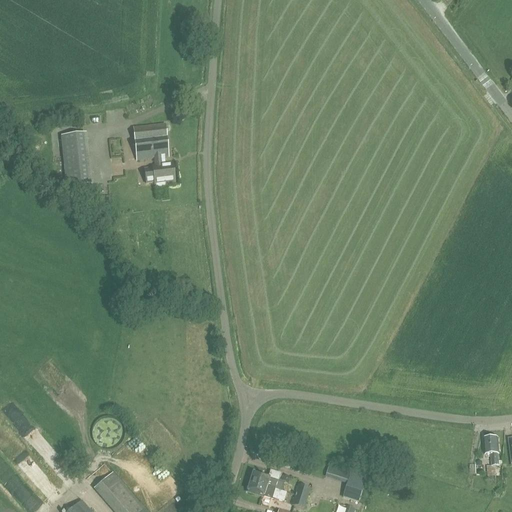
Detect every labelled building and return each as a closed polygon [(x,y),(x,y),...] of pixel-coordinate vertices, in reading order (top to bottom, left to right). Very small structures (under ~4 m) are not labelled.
[(137,161),(153,159),(161,158),(164,158),(169,157),(165,125),(133,129),(137,161)] [(66,188),(92,185),(86,134),(61,137),(66,188)] [(29,148),(23,151),(26,158),(32,154),(29,148)] [(164,184),(166,184),(174,183),(172,165),(164,166),(163,161),(164,161),(164,158),(161,158),(153,159),(155,168),(152,168),(153,170),(144,171),(146,185),(154,184),(155,186),(156,185),(156,189),(165,188),(164,184)] [(94,214),(110,214),(110,198),(95,198),(94,214)] [(99,428),(100,428),(96,438),(117,447),(127,422),(105,413),(99,428)] [(16,434),(6,442),(48,492),(55,486),(32,458),(34,456),(16,434)] [(495,468),(495,467),(499,467),(502,467),(501,462),(498,462),(498,455),(499,455),(498,439),(483,440),(484,456),(491,456),(491,468),(487,467),(488,476),(494,477),(495,477),(501,477),(502,468),(495,468)] [(51,457),(62,471),(71,464),(60,450),(51,457)] [(254,472),(251,483),(286,495),(286,494),(281,493),(284,483),(270,478),(270,476),(254,472)] [(145,511),(113,473),(95,489),(114,511),(145,511)] [(343,496),(359,501),(365,479),(350,474),(343,496)] [(284,502),(286,495),(251,483),(248,492),(264,497),(264,496),(284,502)] [(298,485),(294,497),(307,501),(311,490),(298,485)] [(304,510),(307,501),(294,497),(292,506),(304,510)] [(90,511),(82,502),(70,511),(90,511)]
